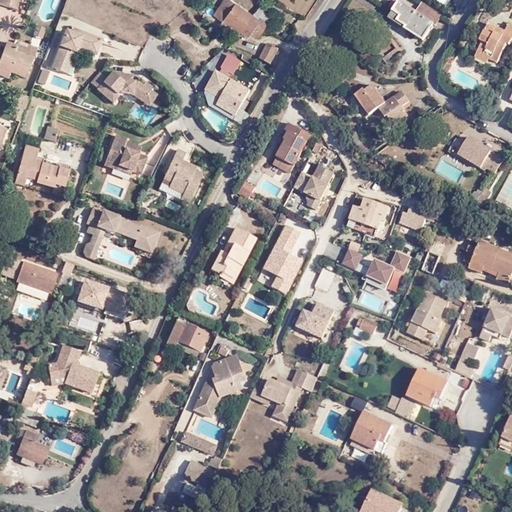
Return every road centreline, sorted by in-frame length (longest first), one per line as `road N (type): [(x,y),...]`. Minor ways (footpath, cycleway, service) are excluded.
road 1 (unclassified): [(65,510),(269,107),(333,0)]
road 2 (residential): [(498,389),(439,511)]
